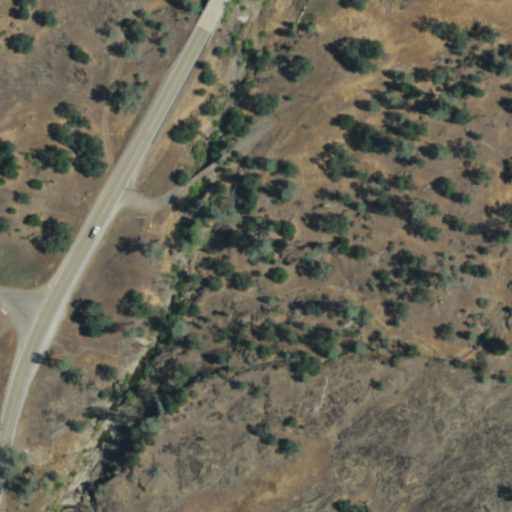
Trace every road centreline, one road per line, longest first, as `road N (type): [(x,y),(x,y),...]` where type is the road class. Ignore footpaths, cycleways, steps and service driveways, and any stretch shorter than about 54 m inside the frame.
road 1 (tertiary): [(43,317),(203,27)]
road 2 (tertiary): [(0,458),(43,317)]
